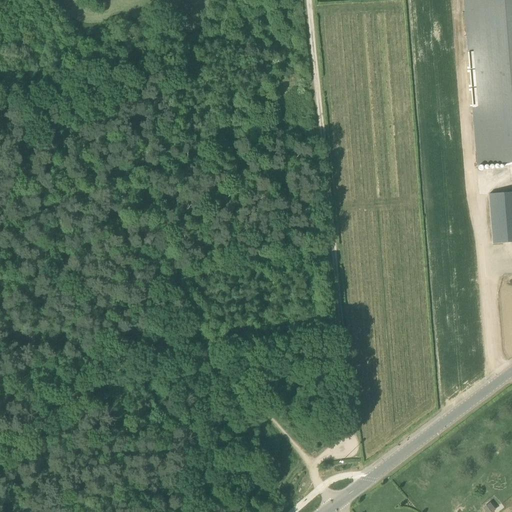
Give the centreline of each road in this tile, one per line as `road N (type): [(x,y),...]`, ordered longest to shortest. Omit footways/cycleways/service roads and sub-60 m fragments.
road 1 (track): [(315,471),(343,425),(349,388),(312,0)]
road 2 (track): [(189,316),(0,90)]
road 3 (track): [(189,316),(0,457)]
road 4 (tertiary): [(336,504),(511,372)]
road 5 (track): [(315,471),(189,316)]
